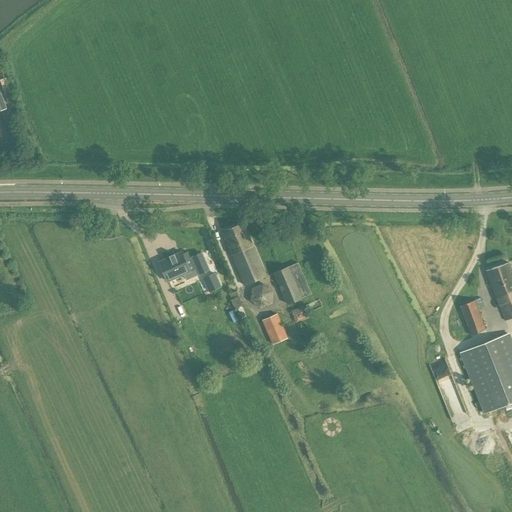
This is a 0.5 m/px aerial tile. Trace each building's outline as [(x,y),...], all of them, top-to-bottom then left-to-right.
[(265,276),(268,275),(267,273),(265,274),(244,224),(222,233),(244,286),(266,277),(265,276)] [(181,252),(175,255),(174,254),(173,254),(174,255),(170,257),(169,256),(169,257),(159,262),(161,268),(167,281),(195,269),(194,267),(187,252),(182,254),(181,252)] [(486,271),(495,296),(511,289),(511,273),(508,262),(486,271)] [(287,304),(310,294),(298,263),(274,273),(287,304)] [(221,287),(215,273),(203,278),(209,292),(221,287)] [(511,289),(495,296),(497,299),(505,321),(511,318),(511,289)] [(236,291),(231,294),(230,294),(233,300),(231,301),(234,309),(242,305),(236,291)] [(272,344),(287,338),(277,314),(262,320),(272,344)] [(461,352),(485,413),(511,402),(511,346),(507,334),(461,352)]
